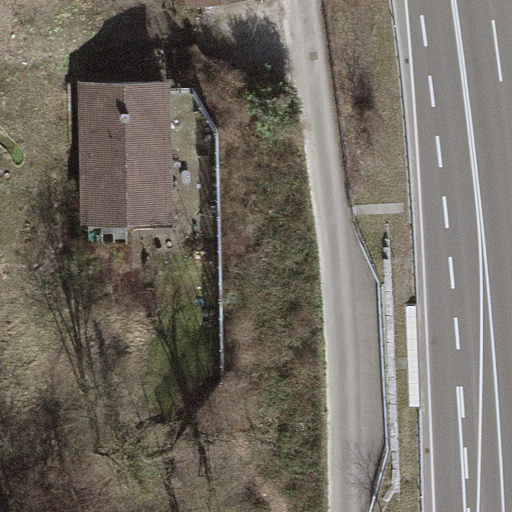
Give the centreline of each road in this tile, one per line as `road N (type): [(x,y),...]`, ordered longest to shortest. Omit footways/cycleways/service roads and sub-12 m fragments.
road 1 (track): [(347,511),(330,213),(303,0)]
road 2 (motorway): [(474,0),(511,357)]
